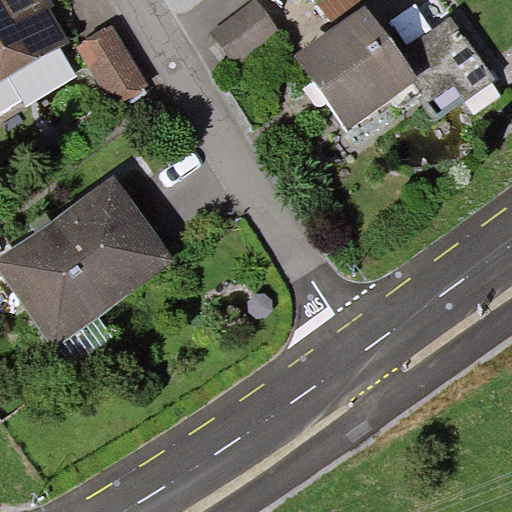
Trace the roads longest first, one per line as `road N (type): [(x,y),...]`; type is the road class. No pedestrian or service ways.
road 1 (residential): [(138,0),(358,348)]
road 2 (secondary): [(358,348),(114,511)]
road 3 (secondary): [(511,240),(358,348)]
